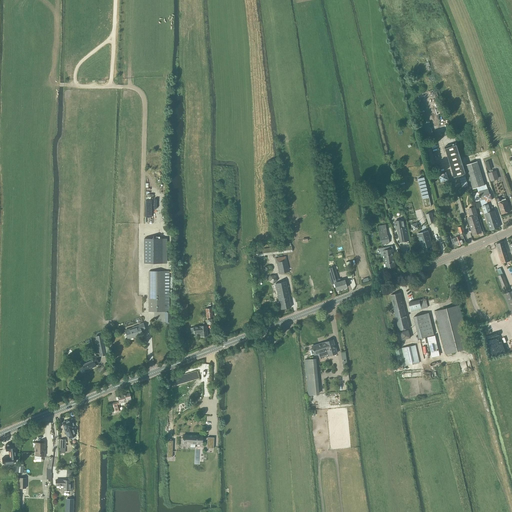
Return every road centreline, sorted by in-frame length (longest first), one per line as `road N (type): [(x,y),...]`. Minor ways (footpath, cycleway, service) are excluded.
road 1 (tertiary): [(0,435),(511,231)]
road 2 (track): [(402,511),(388,410),(482,392)]
road 3 (track): [(510,500),(475,368),(496,327)]
road 4 (track): [(132,88),(144,102),(141,224)]
road 5 (track): [(388,410),(365,289)]
